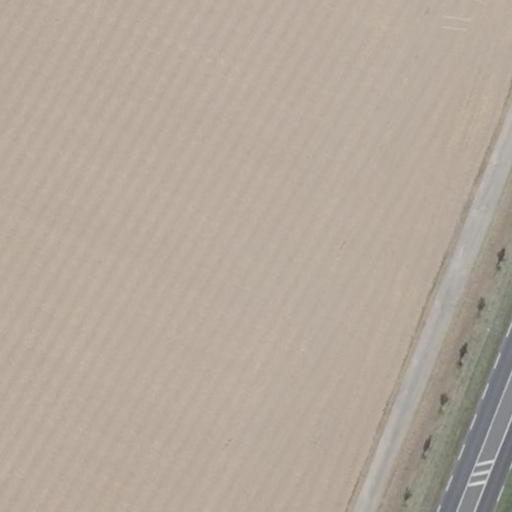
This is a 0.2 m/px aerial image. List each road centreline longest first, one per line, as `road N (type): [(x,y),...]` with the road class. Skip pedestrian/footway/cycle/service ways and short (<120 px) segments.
road 1 (track): [(511,138),(365,511)]
road 2 (primary): [(511,350),(448,511)]
